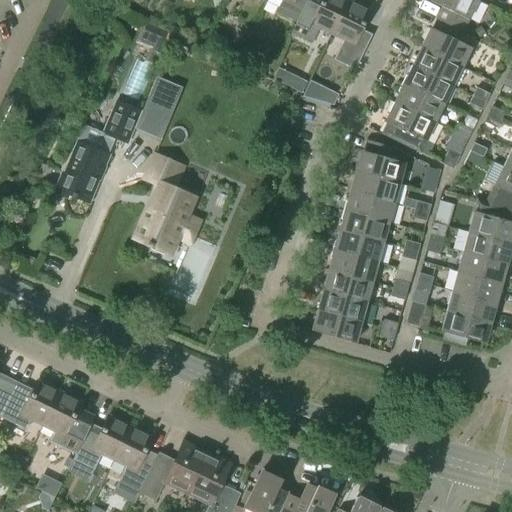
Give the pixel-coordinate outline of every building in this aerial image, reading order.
[(296,23),(306,3),(306,0),(266,0),(265,2),(277,8),(275,12),(295,23),(296,23)] [(306,0),(306,3),(296,23),(295,23),(290,33),(311,44),(318,29),(330,35),(347,0),(306,0)] [(370,11),(347,0),(330,35),(342,41),(335,55),(340,57),(342,64),(354,70),(371,35),(360,29),(370,11)] [(463,31),(478,1),(476,0),(429,0),(429,1),(442,7),(437,18),(463,31)] [(458,42),(463,31),(437,18),(422,48),(461,67),(470,48),(458,42)] [(152,45),(162,50),(168,34),(159,30),(152,45)] [(213,51),(217,43),(208,39),(204,47),(213,51)] [(416,55),(411,65),(452,86),(461,67),(422,48),(418,56),(416,55)] [(443,104),(452,86),(411,65),(406,76),(408,77),(404,85),(443,104)] [(273,81),(292,90),(298,79),(278,70),(273,81)] [(501,85),(511,90),(511,80),(505,77),(501,85)] [(398,92),(393,102),(434,122),(443,104),(404,85),(401,93),(398,92)] [(152,87),(143,106),(169,117),(177,97),(152,87)] [(485,102),(489,94),(476,88),(472,96),(485,102)] [(324,90),(319,102),(333,106),(338,96),(324,90)] [(468,104),(481,110),(485,102),(472,96),(468,104)] [(102,135),(97,149),(77,141),(63,174),(62,174),(53,193),(66,198),(68,194),(88,203),(108,155),(107,155),(114,139),(126,143),(140,110),(115,100),(101,134),(102,135)] [(425,142),(434,122),(393,102),(388,113),(391,114),(386,122),(392,125),(386,137),(412,149),(417,138),(425,142)] [(500,121),(504,113),(491,106),(487,114),(500,121)] [(483,122),(496,129),(500,121),(487,114),(483,122)] [(454,132),(467,139),(471,131),(458,125),(454,132)] [(366,140),(357,172),(398,183),(406,155),(391,147),(366,140)] [(469,151),(482,158),(486,149),(473,143),(469,151)] [(511,171),(511,148),(511,149),(503,167),(511,171)] [(448,150),(442,163),(453,168),(459,156),(448,150)] [(185,167),(154,153),(143,179),(153,183),(131,236),(168,252),(175,236),(183,240),(191,236),(195,228),(192,219),(183,216),(192,195),(176,188),(185,167)] [(511,171),(503,167),(486,202),(511,209),(511,171)] [(349,191),(392,204),(398,183),(357,172),(354,181),(352,180),(349,191)] [(348,203),(346,211),(387,223),(392,204),(349,191),(346,202),(348,203)] [(416,201),(413,209),(428,213),(430,205),(416,201)] [(480,205),(478,213),(473,212),(468,231),(509,243),(511,231),(511,209),(486,202),(484,206),(480,205)] [(428,213),(413,209),(411,218),(425,222),(428,213)] [(338,230),(382,243),(387,223),(346,211),(344,220),(341,219),(338,230)] [(337,242),(335,251),(376,262),(382,243),(338,230),(335,241),(337,242)] [(468,231),(462,251),(504,262),(509,243),(468,231)] [(429,234),(427,243),(441,247),(443,238),(429,234)] [(417,253),(419,244),(405,240),(403,249),(417,253)] [(441,247),(427,243),(424,251),(439,255),(441,247)] [(400,257),(415,261),(417,253),(403,249),(400,257)] [(330,258),(327,270),(371,282),(376,262),(335,251),(333,259),(330,258)] [(462,251),(457,271),(498,282),(504,262),(462,251)] [(324,290),(365,302),(371,282),(327,270),(324,281),(327,281),(324,290)] [(493,302),(498,282),(457,271),(451,291),(493,302)] [(418,273),(416,282),(430,286),(432,277),(418,273)] [(392,288),(406,292),(408,283),(394,280),(392,288)] [(416,282),(414,290),(428,294),(430,286),(416,282)] [(389,297),(404,300),(406,292),(392,288),(389,297)] [(324,290),(319,310),(360,322),(365,302),(324,290)] [(451,291),(446,311),(487,322),(493,302),(451,291)] [(405,324),(415,327),(418,327),(425,305),(411,301),(405,324)] [(313,331),(354,342),(360,322),(319,310),(313,331)] [(481,343),(487,322),(446,311),(440,331),(443,332),(441,340),(464,346),(466,339),(481,343)] [(383,320),(381,328),(395,332),(397,324),(383,320)] [(379,336),(393,340),(395,332),(381,328),(379,336)] [(0,413),(14,386),(0,379),(0,413)] [(30,421),(41,426),(58,391),(36,380),(30,394),(14,386),(0,413),(0,417),(25,430),(30,421)] [(73,460),(89,430),(91,424),(74,416),(81,402),(58,391),(41,426),(53,432),(49,442),(75,454),(72,460),(73,460)] [(101,455),(112,461),(129,426),(108,416),(99,435),(89,430),(73,460),(93,470),(101,455)] [(139,492),(153,461),(142,455),(151,437),(129,426),(112,461),(124,467),(117,481),(139,492)] [(169,468),(153,461),(139,492),(138,494),(154,502),(163,484),(185,495),(205,454),(193,448),(194,446),(183,441),(169,468)] [(216,492),(219,484),(230,463),(218,458),(217,460),(205,454),(185,495),(208,506),(205,511),(230,511),(236,502),(216,492)] [(278,511),(284,499),(287,493),(277,488),(281,479),(261,470),(250,493),(246,490),(240,502),(244,505),(243,508),(250,511),(278,511)] [(284,499),(278,511),(325,511),(333,494),(316,487),(315,489),(306,485),(297,505),(284,499)] [(377,511),(379,508),(356,497),(348,511),(377,511)]
